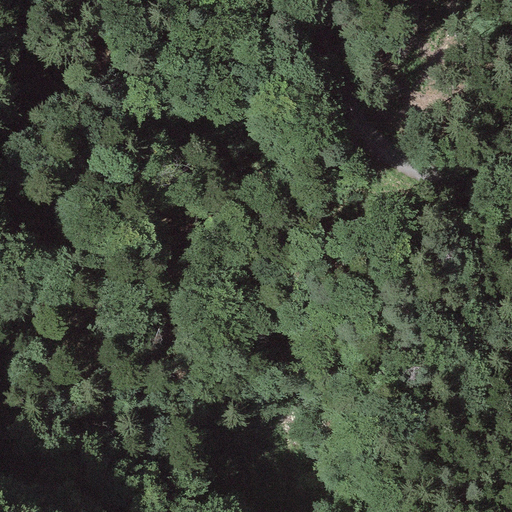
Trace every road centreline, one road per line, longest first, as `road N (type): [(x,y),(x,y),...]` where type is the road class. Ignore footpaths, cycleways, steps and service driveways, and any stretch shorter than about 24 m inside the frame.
road 1 (track): [(311,0),(362,133),(415,172),(476,178),(511,166)]
road 2 (track): [(285,511),(234,489),(141,474)]
